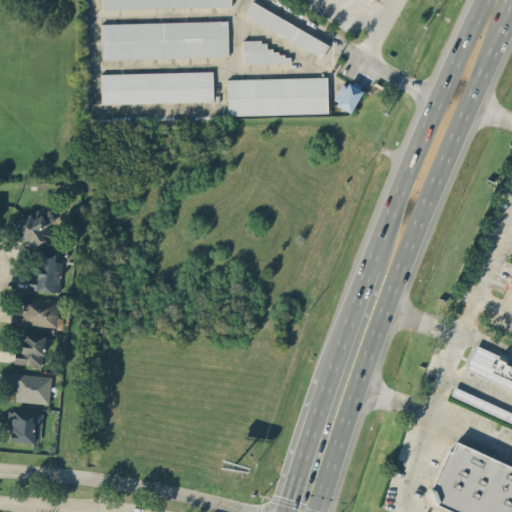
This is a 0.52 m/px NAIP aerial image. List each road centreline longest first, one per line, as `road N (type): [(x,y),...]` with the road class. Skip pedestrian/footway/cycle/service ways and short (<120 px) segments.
road 1 (primary): [(314,511),(385,304),(511,10)]
road 2 (primary): [(483,0),(368,266)]
road 3 (secondary): [(250,511),(0,470)]
road 4 (primary): [(327,379),(283,511)]
road 5 (primary): [(368,266),(327,379)]
